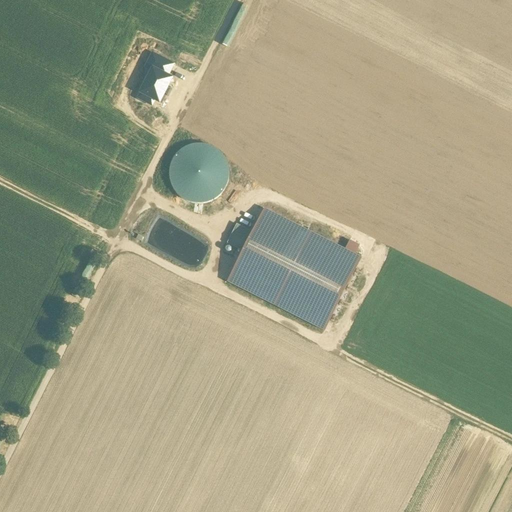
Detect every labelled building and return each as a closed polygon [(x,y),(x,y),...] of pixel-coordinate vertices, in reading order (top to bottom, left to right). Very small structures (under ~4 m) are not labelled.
[(152,71),(153,70),(167,77),(172,65),(153,55),(146,68),(152,71)] [(152,71),(138,99),(152,106),(154,101),(159,103),(163,94),(166,96),(169,89),(167,88),(171,79),(167,77),(153,70),(152,71)] [(189,147),(175,158),(172,164),(170,174),(173,189),(187,202),(207,204),(223,193),(229,178),(226,161),(210,147),(189,147)] [(252,233),(243,252),(227,282),(324,331),(361,259),(264,210),(252,233)] [(252,233),(237,225),(227,244),(243,252),(252,233)] [(347,241),(343,250),(354,254),(358,245),(347,241)]
